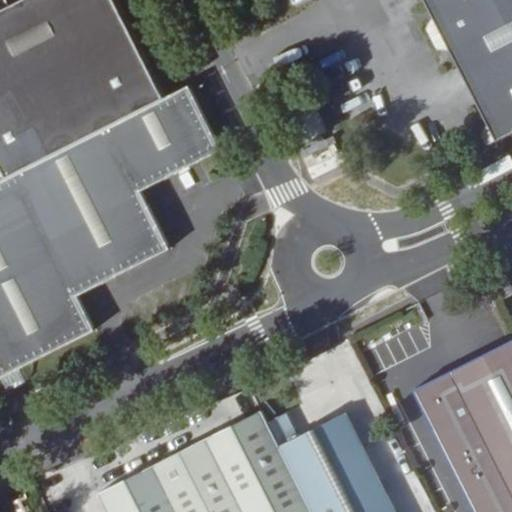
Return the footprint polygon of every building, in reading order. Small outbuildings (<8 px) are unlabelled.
[(0,0),(0,17),(8,14),(1,0),(0,0)] [(166,105),(167,104),(114,0),(1,0),(8,14),(0,17),(0,176),(5,186),(166,105)] [(511,0),(423,0),(436,25),(431,37),(439,54),(452,56),(491,133),(483,144),(488,153),(511,140),(511,0)] [(308,99),(285,111),(304,147),(327,135),(308,99)] [(5,186),(0,188),(0,396),(97,348),(80,309),(174,261),(157,225),(210,197),(166,105),(5,186)] [(511,289),(511,287),(506,278),(495,284),(502,296),(511,289)] [(511,511),(511,341),(420,390),(482,511),(511,511)] [(314,511),(270,421),(264,409),(99,490),(108,511),(314,511)] [(270,421),(314,511),(397,511),(349,414),(304,434),(293,409),(270,421)]
